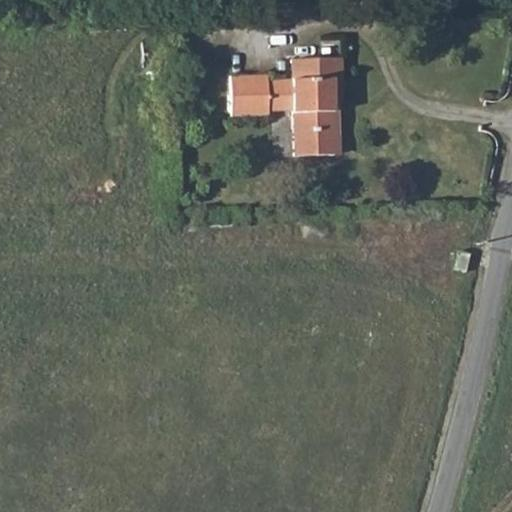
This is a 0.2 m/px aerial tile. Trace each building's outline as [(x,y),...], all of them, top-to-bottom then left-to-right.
[(289,156),(328,155),(325,99),(336,99),(339,99),(338,57),(287,59),(288,94),(289,156)] [(261,93),(259,60),(227,59),(226,100),(260,101),(261,93)] [(288,94),(287,59),(259,60),(261,93),(288,94)] [(328,155),(338,154),(336,99),(325,99),(328,155)] [(455,273),(466,276),(470,258),(459,256),(455,273)]
